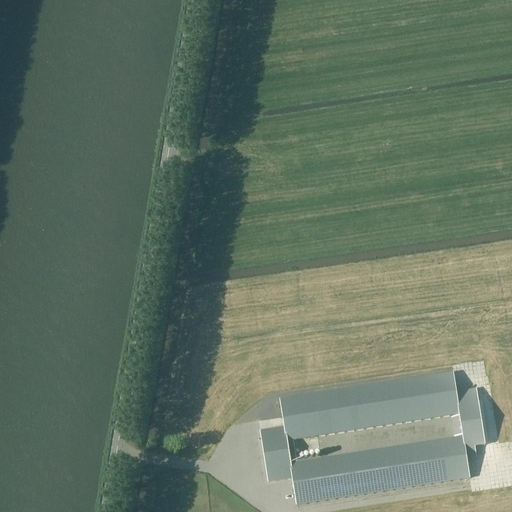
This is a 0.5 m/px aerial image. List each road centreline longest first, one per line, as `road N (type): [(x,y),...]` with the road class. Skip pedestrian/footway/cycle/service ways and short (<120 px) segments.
road 1 (tertiary): [(107,511),(196,0)]
road 2 (track): [(511,175),(168,161)]
